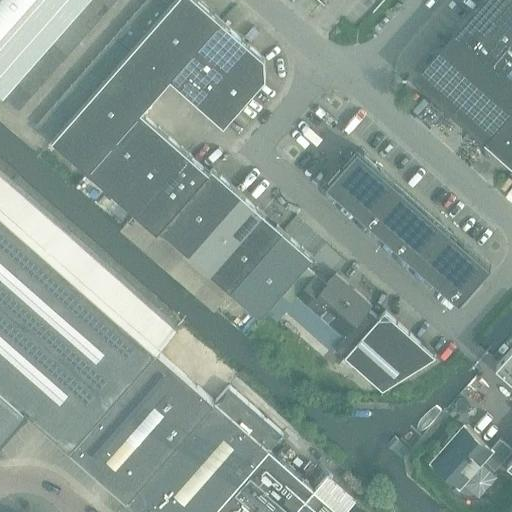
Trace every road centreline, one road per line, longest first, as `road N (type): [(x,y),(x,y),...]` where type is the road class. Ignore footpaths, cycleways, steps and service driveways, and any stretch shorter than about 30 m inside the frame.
road 1 (unclassified): [(511,270),(454,331),(250,142),(324,54)]
road 2 (unclassified): [(511,230),(356,84)]
